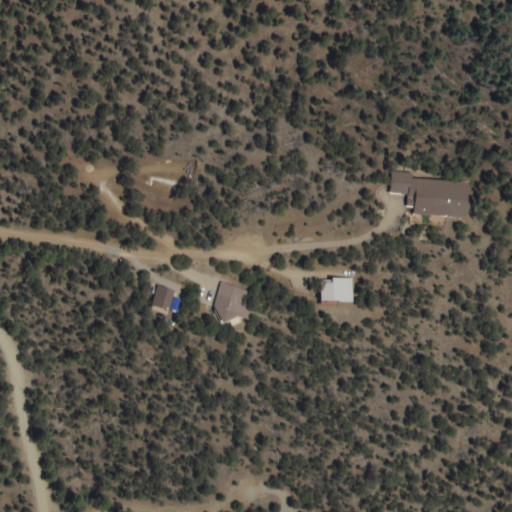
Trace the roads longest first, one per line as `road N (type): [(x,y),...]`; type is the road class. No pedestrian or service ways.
road 1 (residential): [(0,234),(129,257),(253,252)]
road 2 (residential): [(0,359),(17,396),(34,511)]
road 3 (residential): [(103,511),(113,504),(151,511),(248,489)]
